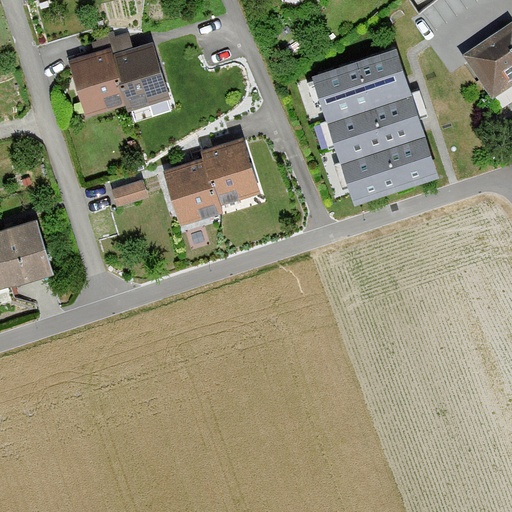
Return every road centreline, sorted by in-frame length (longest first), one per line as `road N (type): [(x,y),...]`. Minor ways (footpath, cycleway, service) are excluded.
road 1 (residential): [(511,173),(103,308)]
road 2 (residential): [(103,308),(12,0)]
